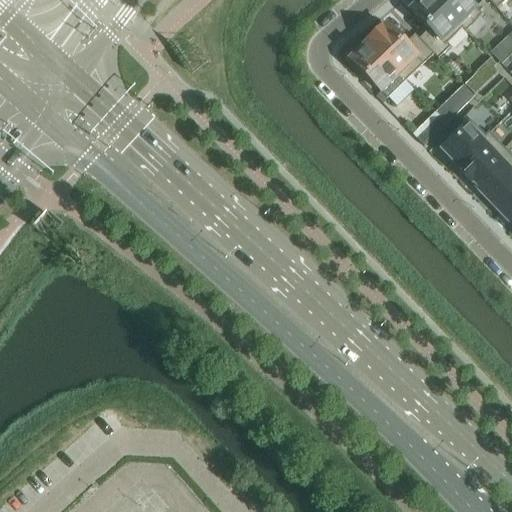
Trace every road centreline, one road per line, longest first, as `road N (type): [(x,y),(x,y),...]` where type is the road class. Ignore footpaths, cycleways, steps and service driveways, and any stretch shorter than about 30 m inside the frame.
road 1 (secondary): [(511,486),(75,80)]
road 2 (secondary): [(46,117),(397,430),(476,511)]
road 3 (residential): [(511,260),(317,58),(317,44),(373,0)]
road 4 (residential): [(235,511),(171,443),(124,441),(44,511)]
